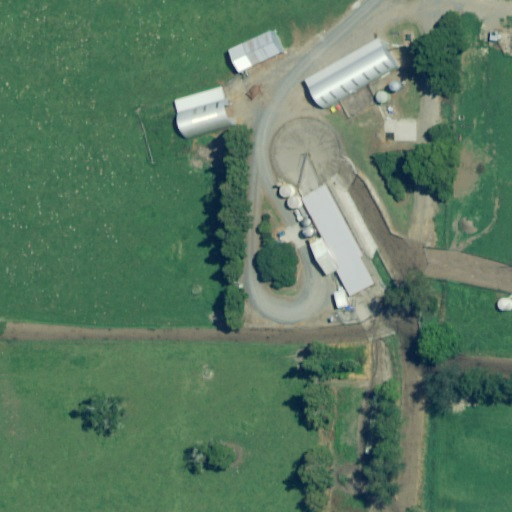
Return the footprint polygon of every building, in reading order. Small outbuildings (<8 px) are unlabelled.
[(402,66),(386,38),(310,80),(326,108),(402,66)] [(394,79),(394,95),(409,94),(409,78),(394,79)] [(236,118),(225,86),(179,101),(189,134),(236,118)] [(394,99),(394,97),(394,95),(394,93),(393,92),(392,91),(391,90),(390,89),(389,89),(388,88),(386,88),(385,89),(384,89),(382,90),(381,90),(380,91),(380,92),(379,94),(379,95),(379,96),(379,98),(379,99),(380,100),(381,101),(382,102),(383,103),(384,104),(385,104),(387,104),(388,104),(389,103),(391,103),(392,102),(393,101),(393,100),(394,99)] [(323,234),(325,238),(314,244),(330,275),(341,269),(355,296),(362,293),(377,285),(327,187),(327,186),(324,181),(328,179),(347,191),(358,173),(343,164),(344,162),(345,156),(345,150),(344,144),(342,138),(339,133),(335,128),(330,124),(325,121),(319,119),(313,118),(307,118),(301,119),(296,121),(290,124),(286,128),(282,132),(279,138),(276,143),(275,149),(275,155),(276,161),(278,167),(281,172),(285,177),(290,181),(291,182),(292,183),(294,183),(295,184),(297,185),(298,185),(323,234)] [(294,211),(295,211),(301,222),(303,221),(313,239),(323,234),(298,185),(297,185),(295,184),(294,183),(292,183),(291,182),(290,181),(280,186),(294,211)] [(352,305),(349,290),(339,293),(343,307),(352,305)] [(511,298),(503,300),(505,311),(511,309),(511,298)]
